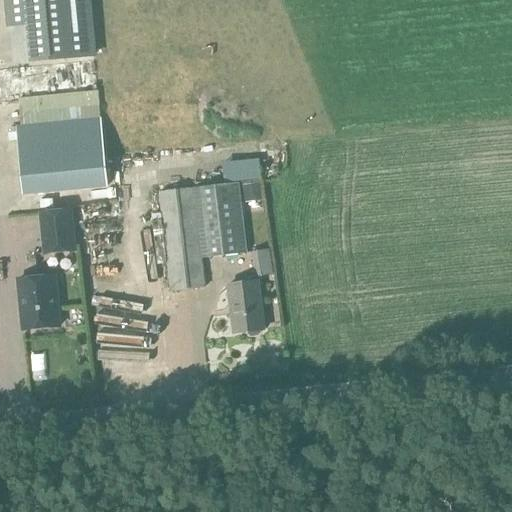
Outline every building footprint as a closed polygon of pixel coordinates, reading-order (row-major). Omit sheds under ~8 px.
[(88,0),(27,0),(34,62),(93,57),(88,0)] [(21,108),(22,121),(102,116),(100,89),(9,94),(10,109),(21,108)] [(24,192),(107,184),(100,121),(17,129),(24,192)] [(262,152),(242,155),(245,175),(265,172),(262,152)] [(148,175),(131,175),(132,192),(149,191),(148,175)] [(198,188),(206,256),(247,251),(239,184),(198,188)] [(209,287),(206,256),(198,188),(162,192),(173,291),(209,287)] [(70,210),(41,213),(45,254),(74,251),(70,210)] [(269,249),(252,252),(256,278),(274,275),(269,249)] [(59,328),(54,276),(18,280),(23,331),(59,328)] [(236,334),(265,329),(259,282),(229,286),(236,334)]
